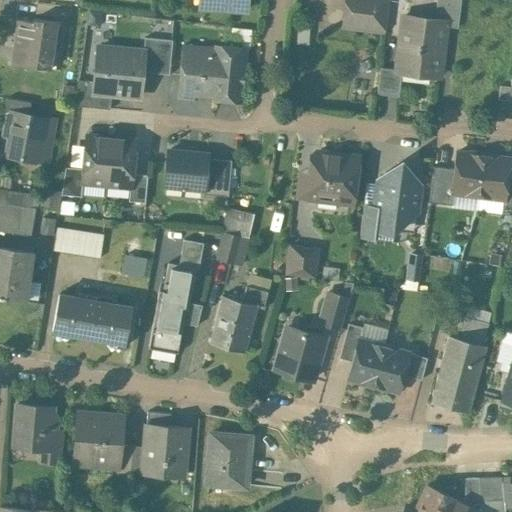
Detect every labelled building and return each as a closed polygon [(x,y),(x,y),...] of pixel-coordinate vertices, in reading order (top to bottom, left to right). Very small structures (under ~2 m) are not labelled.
[(200,0),(200,7),(244,10),(244,11),(246,11),(246,0),(200,0)] [(388,0),(347,0),(344,26),(385,31),(388,0)] [(461,0),(437,0),(435,19),(444,20),(443,26),(457,28),(461,0)] [(62,5),(39,2),(37,14),(60,17),(62,5)] [(435,19),(405,16),(405,18),(401,21),(400,28),(403,31),(401,46),(440,51),(443,26),(444,20),(435,19)] [(58,23),(35,19),(35,22),(20,20),(14,64),(51,69),(58,23)] [(172,40),(145,38),(143,52),(145,52),(143,72),(169,75),(172,40)] [(440,51),(401,46),(398,70),(398,73),(402,74),(437,78),(440,51)] [(216,54),(199,52),(199,58),(195,61),(183,60),(179,96),(189,97),(194,93),(213,95),(212,99),(239,102),(244,50),(217,47),(216,54)] [(143,52),(97,48),(94,82),(93,92),(112,93),(140,96),(143,72),(145,52),(143,52)] [(368,57),(359,62),(364,72),(374,67),(368,57)] [(399,98),(402,74),(398,73),(398,70),(381,68),(378,95),(399,98)] [(78,80),(74,106),(110,109),(112,93),(93,92),(94,82),(78,80)] [(510,87),(500,86),(498,100),(508,101),(510,87)] [(30,102),(6,98),(4,110),(7,110),(28,114),(30,102)] [(28,114),(7,110),(3,135),(9,136),(6,155),(47,162),(55,119),(28,114)] [(111,138),(87,135),(84,169),(82,183),(83,183),(106,186),(111,138)] [(135,140),(111,138),(106,186),(130,188),(132,174),(135,140)] [(208,154),(168,151),(165,186),(203,190),(204,190),(208,158),(208,154)] [(357,157),(317,152),(314,155),(312,164),(311,164),(310,175),(307,198),(352,204),(357,157)] [(483,155),(458,152),(455,170),(452,194),(453,194),(478,197),(483,155)] [(509,158),(484,155),(478,197),(503,200),(504,200),(507,176),(509,158)] [(231,161),(208,158),(204,190),(203,190),(203,194),(228,197),(231,161)] [(391,230),(401,163),(379,181),(375,208),(373,228),(379,228),(391,230)] [(401,163),(391,230),(393,230),(416,213),(419,186),(401,163)] [(455,170),(434,167),(429,203),(452,206),(453,194),(452,194),(455,170)] [(84,169),(65,168),(61,195),(81,197),(83,183),(82,183),(84,169)] [(148,176),(132,174),(130,188),(129,201),(145,203),(148,176)] [(310,175),(298,174),(296,196),(307,198),(310,175)] [(511,176),(507,176),(504,200),(503,200),(502,212),(511,212),(511,176)] [(39,204),(58,205),(58,188),(39,187),(39,204)] [(31,194),(0,189),(0,202),(20,206),(29,207),(31,194)] [(20,206),(0,202),(0,231),(15,234),(17,220),(18,220),(20,206)] [(29,207),(20,206),(18,220),(17,220),(15,234),(32,236),(36,208),(29,207)] [(375,208),(363,207),(360,236),(377,238),(379,228),(373,228),(375,208)] [(253,216),(227,209),(222,231),(223,232),(216,260),(236,264),(238,254),(243,255),(253,216)] [(39,215),(39,231),(52,231),(52,215),(39,215)] [(104,235),(57,227),(53,251),(100,258),(104,235)] [(33,252),(0,247),(0,297),(5,298),(5,297),(26,300),(26,299),(21,298),(28,253),(33,253),(33,252)] [(316,250),(288,247),(285,275),(312,278),(316,250)] [(422,256),(410,255),(407,279),(419,280),(422,256)] [(147,259),(125,256),(122,273),(143,277),(147,259)] [(196,268),(168,263),(164,287),(160,286),(149,347),(149,348),(177,353),(185,311),(188,312),(196,268)] [(268,292),(246,286),(242,301),(257,305),(257,307),(264,309),(268,292)] [(349,298),(328,292),(319,323),(340,329),(349,298)] [(132,307),(59,295),(53,330),(84,336),(94,338),(125,343),(132,307)] [(242,301),(222,296),(210,342),(245,352),(257,307),(257,305),(242,301)] [(488,323),(465,317),(461,331),(464,332),(484,337),(488,323)] [(363,327),(348,323),(339,358),(352,362),(359,338),(360,339),(363,327)] [(324,337),(288,327),(276,370),(311,380),(324,337)] [(499,347),(511,349),(511,341),(511,330),(502,329),(499,347)] [(484,337),(464,332),(462,339),(448,335),(431,401),(468,411),(486,345),(482,344),(484,337)] [(360,339),(359,338),(352,362),(348,379),(373,386),(384,345),(360,339)] [(409,352),(384,345),(373,386),(398,393),(403,375),(409,353),(409,352)] [(427,358),(409,353),(403,375),(421,380),(427,358)] [(511,363),(501,401),(511,403),(511,363)] [(53,407),(17,404),(13,446),(42,449),(49,449),(51,429),(53,407)] [(123,418),(78,414),(74,460),(94,461),(94,457),(119,460),(120,444),(123,418)] [(187,428),(148,424),(146,447),(144,472),(182,475),(187,428)] [(64,431),(51,429),(49,449),(42,449),(41,462),(61,464),(64,431)] [(251,436),(210,433),(206,484),(244,487),(247,455),(249,455),(251,436)] [(132,445),(120,444),(119,460),(118,472),(130,473),(132,445)] [(146,447),(132,445),(130,473),(144,475),(144,472),(146,447)] [(479,477),(465,478),(466,505),(480,504),(480,500),(479,477)] [(501,477),(479,477),(480,500),(502,499),(501,477)] [(428,486),(415,511),(412,509),(410,511),(449,511),(456,499),(428,486)]
